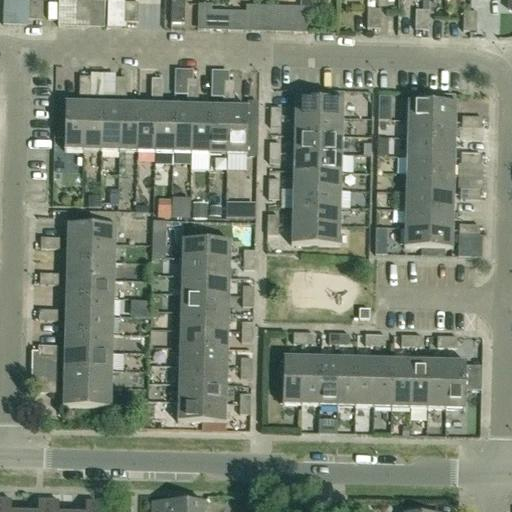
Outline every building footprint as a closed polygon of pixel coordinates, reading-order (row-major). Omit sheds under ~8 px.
[(300,0),(300,9),(307,9),(307,10),(312,10),(312,0),(300,0)] [(29,1),(28,11),(42,12),(42,2),(29,1)] [(184,1),(172,1),(171,1),(170,25),(183,25),(184,1)] [(90,3),(83,3),(76,3),(76,13),(90,13),(90,3)] [(124,4),(124,14),(138,14),(138,4),(124,4)] [(211,6),(205,6),(198,6),(198,16),(211,16),(211,6)] [(259,18),(259,8),(246,7),(245,17),(259,18)] [(307,19),(307,10),(307,9),(300,9),(294,9),(293,19),(307,19)] [(381,11),(374,11),(367,10),(367,20),(381,21),(381,11)] [(41,22),(42,12),(28,11),(28,21),(41,22)] [(429,12),(422,12),(415,12),(415,22),(429,22),(429,12)] [(89,23),(90,13),(76,13),(76,23),(89,23)] [(477,14),(470,13),(463,13),(463,23),(477,24),(477,14)] [(137,24),(138,14),(124,14),(124,24),(137,24)] [(211,26),(211,16),(198,16),(197,26),(211,26)] [(259,28),(259,18),(245,17),(245,27),(259,28)] [(307,29),(307,19),(293,19),(293,29),(307,29)] [(367,30),(374,31),(380,31),(381,21),(367,20),(367,30)] [(415,32),(421,32),(428,32),(429,22),(415,22),(415,32)] [(476,34),(477,24),(463,23),(463,33),(476,34)] [(91,79),(85,78),(80,78),(79,88),(90,89),(91,79)] [(127,79),(121,79),(116,79),(115,89),(126,89),(127,79)] [(163,80),(157,80),(152,80),(151,90),(162,90),(163,80)] [(188,81),(187,91),(198,91),(199,81),(188,81)] [(224,82),(223,92),(234,92),(234,82),(224,82)] [(79,98),(85,98),(90,99),(90,89),(79,88),(79,98)] [(115,99),(121,99),(126,99),(126,89),(115,89),(115,99)] [(151,100),(157,100),(162,100),(162,90),(151,90),(151,100)] [(198,101),(198,91),(187,91),(187,101),(198,101)] [(234,102),(234,92),(223,92),(223,102),(234,102)] [(456,106),(455,106),(456,99),(457,99),(457,98),(427,97),(427,98),(428,98),(427,105),(408,104),(407,123),(456,125),(456,106)] [(493,109),(493,98),(462,100),(463,111),(493,109)] [(294,121),(343,122),(343,103),(295,102),(294,121)] [(64,153),(83,153),(84,105),(66,105),(64,153)] [(102,106),(84,105),(83,153),(101,154),(102,106)] [(102,106),(101,154),(119,154),(120,106),(102,106)] [(138,107),(120,106),(119,154),(137,155),(138,107)] [(155,155),(156,107),(138,107),(137,155),(155,155)] [(174,107),(156,107),(155,155),(156,155),(155,168),(172,168),(173,156),(174,107)] [(191,156),(192,108),(174,107),(173,156),(191,156)] [(210,108),(192,108),(191,156),(209,157),(210,108)] [(210,108),(209,157),(227,157),(228,109),(210,108)] [(247,109),(228,109),(227,157),(257,158),(257,127),(247,126),(247,109)] [(270,120),(281,121),(281,111),(270,110),(270,120)] [(462,131),(472,132),(472,118),(462,118),(462,131)] [(482,132),(482,125),(482,118),(472,118),(472,132),(482,132)] [(281,131),(281,121),(270,120),(270,130),(281,131)] [(294,121),(294,139),(343,140),(343,122),(294,121)] [(456,125),(407,123),(407,141),(456,143),(456,125)] [(294,139),(293,157),(342,158),(343,140),(294,139)] [(456,143),(407,141),(406,159),(455,161),(456,143)] [(269,156),(280,157),(280,147),(269,146),(269,156)] [(461,154),(461,161),(461,168),(471,168),(471,154),(461,154)] [(481,154),(471,154),(471,168),(481,168),(481,154)] [(280,167),(280,157),(269,156),(269,166),(280,167)] [(293,157),(293,175),(342,176),(342,158),(293,157)] [(455,161),(406,159),(406,177),(455,179),(455,161)] [(293,175),(293,193),(341,194),(342,176),(293,175)] [(455,179),(406,177),(406,195),(454,197),(455,179)] [(268,192),(279,193),(280,183),(269,182),(268,192)] [(106,190),(106,211),(124,211),(124,191),(106,190)] [(461,190),(460,197),(460,203),(470,204),(471,190),(461,190)] [(481,190),(471,190),(470,204),(480,204),(481,190)] [(279,203),(279,193),(268,192),(268,202),(279,203)] [(293,193),(292,211),(341,212),(341,194),(293,193)] [(454,197),(406,195),(405,213),(454,215),(454,197)] [(253,206),(228,206),(228,222),(253,222),(253,206)] [(292,211),(292,229),(341,230),(341,212),(292,211)] [(454,215),(405,213),(405,231),(454,233),(454,215)] [(268,228),(279,229),(279,219),(268,218),(268,228)] [(163,259),(164,224),(164,223),(153,223),(152,223),(151,259),(163,259)] [(67,226),(67,246),(115,247),(115,228),(67,226)] [(459,239),(469,240),(470,226),(460,226),(459,239)] [(479,240),(480,233),(480,226),(470,226),(469,240),(479,240)] [(278,239),(279,229),(268,228),(267,238),(278,239)] [(341,230),(292,229),(291,248),(340,249),(341,230)] [(454,233),(405,231),(404,250),(453,252),(454,233)] [(40,240),(40,245),(40,250),(50,251),(50,240),(40,240)] [(60,240),(50,240),(50,251),(60,251),(60,240)] [(182,243),(182,261),(230,262),(230,244),(182,243)] [(67,246),(66,264),(114,265),(115,247),(67,246)] [(243,263),(254,263),(254,253),(244,253),(243,263)] [(230,262),(182,261),(181,279),(229,280),(230,262)] [(254,272),(254,263),(243,263),(243,272),(254,272)] [(66,264),(65,282),(114,283),(114,265),(66,264)] [(49,287),(49,276),(39,276),(39,286),(49,287)] [(59,287),(59,282),(59,276),(49,276),(49,287),(59,287)] [(229,298),(229,280),(181,279),(181,297),(229,298)] [(65,282),(65,300),(113,301),(114,283),(65,282)] [(253,299),(253,289),(243,289),(242,299),(253,299)] [(229,298),(181,297),(180,315),(228,317),(229,298)] [(253,308),(253,299),(242,299),(242,308),(253,308)] [(65,300),(64,318),(113,319),(113,301),(65,300)] [(359,311),(359,321),(369,321),(369,311),(359,311)] [(38,312),(38,317),(38,323),(48,323),(48,312),(38,312)] [(48,312),(48,323),(58,323),(58,312),(48,312)] [(228,335),(228,317),(180,315),(180,333),(228,335)] [(64,318),(64,336),(112,337),(113,319),(64,318)] [(242,335),(252,335),(252,325),(242,325),(242,335)] [(228,335),(180,333),(179,351),(227,353),(228,335)] [(252,344),(252,335),(242,335),(241,344),(252,344)] [(292,346),(302,346),(303,335),(293,335),(292,346)] [(313,336),(303,335),(302,346),(312,346),(313,336)] [(64,336),(63,354),(112,355),(112,337),(64,336)] [(328,347),(338,347),(339,336),(329,336),(328,347)] [(339,336),(338,347),(348,347),(349,336),(339,336)] [(364,348),(374,348),(375,337),(365,337),(364,348)] [(375,337),(374,348),(384,348),(385,337),(375,337)] [(400,349),(410,349),(411,338),(401,338),(400,349)] [(420,349),(421,339),(421,338),(411,338),(410,349),(420,349)] [(436,350),(446,350),(447,339),(437,339),(436,350)] [(456,350),(457,340),(457,339),(447,339),(446,350),(456,350)] [(47,359),(47,348),(37,348),(37,359),(47,359)] [(57,359),(57,354),(57,348),(47,348),(47,359),(57,359)] [(227,371),(227,353),(179,351),(179,369),(227,371)] [(63,354),(63,372),(111,373),(112,355),(63,354)] [(301,408),(302,359),(283,359),(282,408),(301,408)] [(319,409),(320,360),(302,359),(301,408),(319,409)] [(337,409),(338,360),(320,360),(319,409),(337,409)] [(355,409),(356,361),(338,360),(337,409),(355,409)] [(241,371),(251,371),(251,361),(241,361),(241,371)] [(373,410),(374,361),(356,361),(355,409),(373,410)] [(391,410),(392,362),(374,361),(373,410),(391,410)] [(409,411),(410,362),(392,362),(391,410),(409,411)] [(427,411),(428,363),(410,362),(409,411),(427,411)] [(445,412),(446,363),(428,363),(427,411),(445,412)] [(446,363),(445,412),(464,412),(465,364),(446,363)] [(226,389),(227,371),(179,369),(178,387),(226,389)] [(251,380),(251,371),(241,371),(240,380),(251,380)] [(63,372),(62,390),(111,391),(111,373),(63,372)] [(36,384),(36,389),(36,395),(46,395),(46,384),(36,384)] [(56,384),(46,384),(46,395),(56,395),(56,384)] [(178,387),(178,406),(226,408),(226,389),(178,387)] [(110,410),(111,391),(62,390),(62,408),(110,410)] [(240,408),(250,408),(250,397),(240,397),(240,408)] [(225,425),(226,408),(178,406),(177,424),(225,425)] [(250,417),(250,408),(240,408),(240,416),(250,417)] [(0,509),(0,511),(10,511),(11,501),(0,501),(0,509)] [(47,511),(48,502),(38,502),(37,511),(47,511)] [(47,511),(58,511),(59,502),(48,502),(47,511)]
